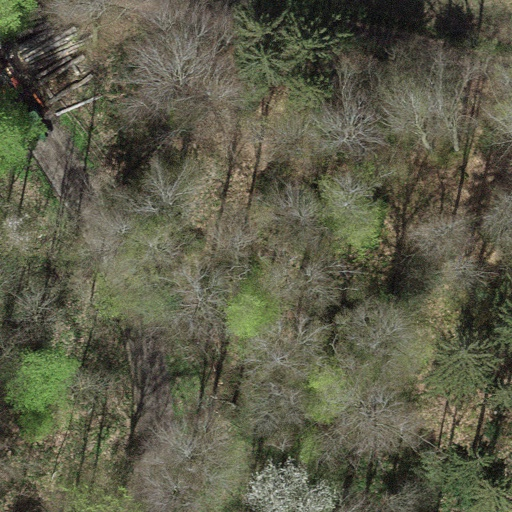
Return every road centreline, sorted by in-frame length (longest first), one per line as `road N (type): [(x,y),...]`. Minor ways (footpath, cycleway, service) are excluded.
road 1 (track): [(0,57),(139,296),(153,368),(148,511)]
road 2 (track): [(511,61),(155,0)]
